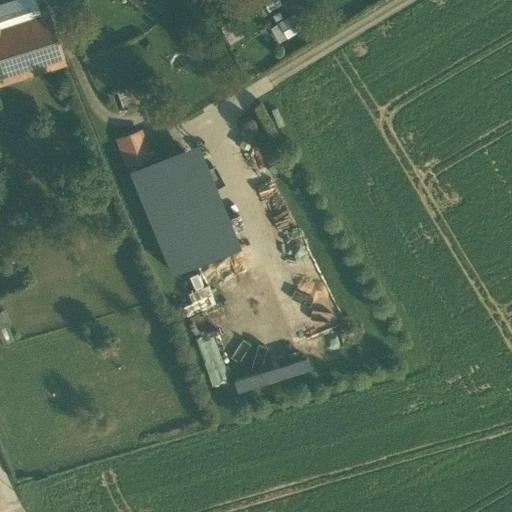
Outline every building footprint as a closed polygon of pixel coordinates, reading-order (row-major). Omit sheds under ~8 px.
[(35,0),(9,0),(0,3),(0,30),(41,17),(35,0)] [(161,0),(143,0),(144,2),(141,5),(150,13),(161,0)] [(50,14),(44,16),(59,64),(65,62),(50,14)] [(280,41),(298,29),(288,15),(270,27),(280,41)] [(41,17),(0,30),(0,82),(59,64),(44,16),(41,17)] [(152,79),(114,92),(122,112),(159,98),(152,79)] [(139,133),(120,140),(129,163),(148,156),(139,133)] [(197,142),(129,170),(171,274),(240,246),(197,142)] [(302,319),(307,332),(334,322),(329,310),(302,319)] [(198,336),(209,381),(224,378),(213,332),(198,336)] [(234,375),(237,387),(312,368),(309,356),(234,375)]
